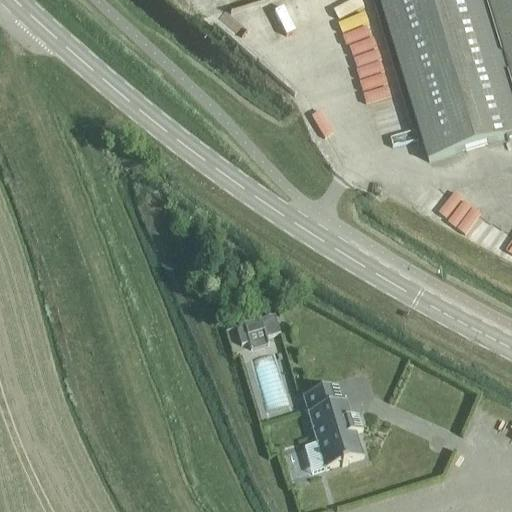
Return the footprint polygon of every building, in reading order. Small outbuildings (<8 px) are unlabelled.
[(379,0),(429,164),(511,138),(511,93),(483,0),(379,0)] [(511,0),(488,0),(511,79),(511,0)] [(284,12),(274,20),(290,41),(300,34),(284,12)] [(370,19),(343,25),(371,151),(398,145),(370,19)] [(389,186),(383,195),(402,206),(407,197),(389,186)] [(434,216),(442,197),(434,194),(425,212),(434,216)] [(265,341),(279,337),(274,319),(235,330),(241,348),(249,346),(247,338),(262,333),(265,341)] [(337,389),(301,400),(315,447),(303,450),(311,476),(323,473),(340,467),(341,469),(346,468),(346,466),(362,461),(355,436),(363,433),(358,418),(350,420),(345,404),(342,405),(337,389)]
